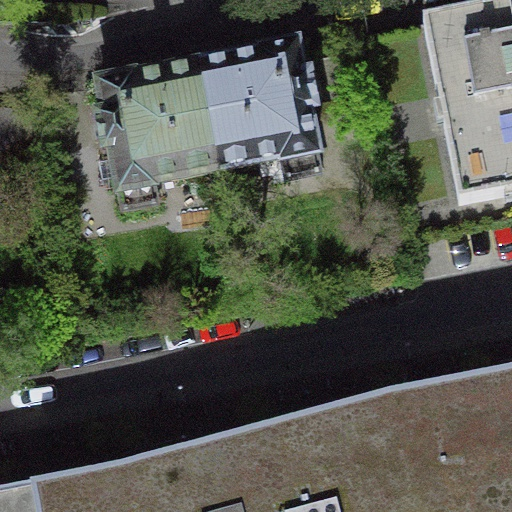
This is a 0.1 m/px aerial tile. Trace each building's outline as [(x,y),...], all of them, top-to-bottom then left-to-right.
[(511,195),(511,31),(508,8),(466,16),(424,24),(425,28),(459,206),(511,195)] [(297,49),(197,67),(217,173),(282,160),(286,182),(319,176),(318,171),(322,171),(323,165),(322,158),(319,155),(317,156),(308,111),(314,110),(311,93),(308,76),(302,78),(297,49)] [(197,67),(98,86),(104,116),(98,117),(101,134),(104,150),(110,149),(119,192),(120,191),(124,213),(156,207),(152,185),(217,173),(197,67)] [(11,115),(0,114),(0,176),(29,178),(31,115),(11,115)] [(65,116),(52,116),(55,144),(68,143),(67,129),(65,116)] [(511,511),(511,375),(392,397),(127,470),(0,494),(0,511),(511,511)]
